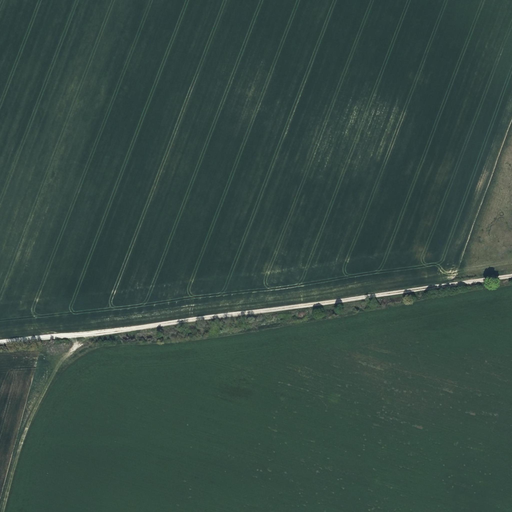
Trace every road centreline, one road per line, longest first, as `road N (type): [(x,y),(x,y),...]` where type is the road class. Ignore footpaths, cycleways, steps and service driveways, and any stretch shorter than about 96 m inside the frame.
road 1 (track): [(0,341),(511,275)]
road 2 (track): [(2,511),(21,440),(59,363)]
